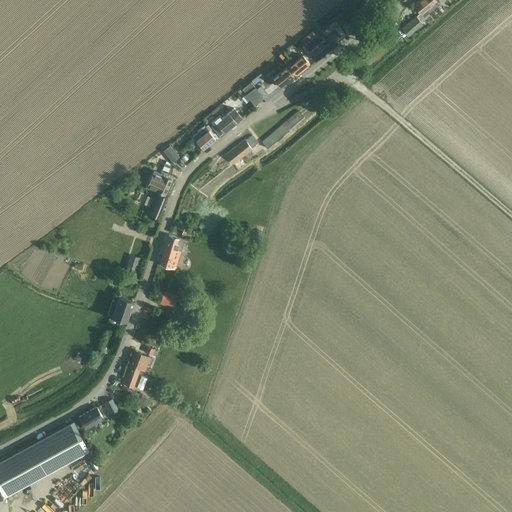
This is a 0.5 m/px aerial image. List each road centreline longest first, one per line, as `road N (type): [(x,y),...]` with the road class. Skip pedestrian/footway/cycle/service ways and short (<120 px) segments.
road 1 (unclassified): [(0,449),(85,407),(116,369),(189,171),(400,0)]
road 2 (track): [(511,222),(347,75)]
road 3 (track): [(256,116),(347,75),(403,0)]
